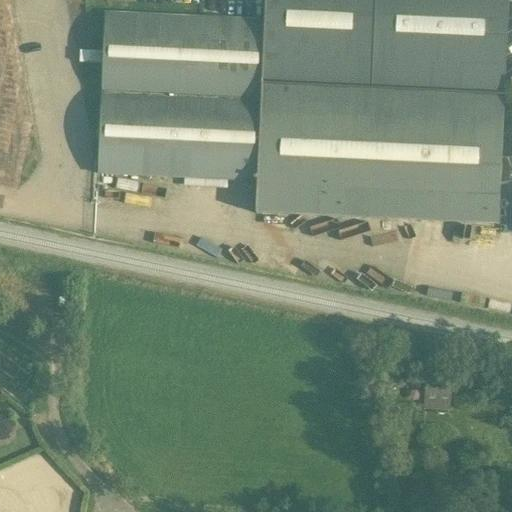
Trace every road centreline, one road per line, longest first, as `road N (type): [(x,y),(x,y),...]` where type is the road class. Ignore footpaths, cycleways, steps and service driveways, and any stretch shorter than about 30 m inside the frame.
road 1 (unknown): [(60,207),(50,2)]
road 2 (unclassified): [(55,363),(53,412),(65,452),(103,492),(110,511)]
